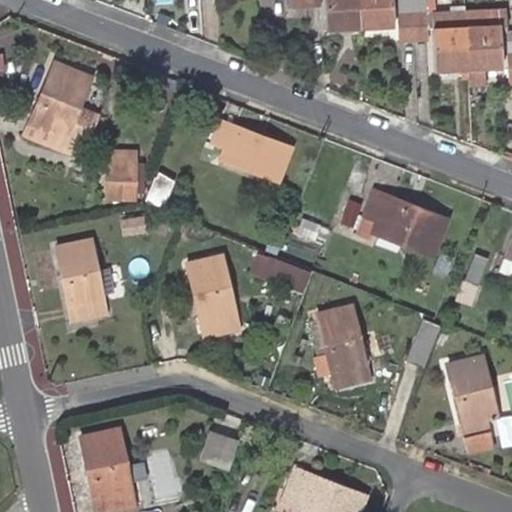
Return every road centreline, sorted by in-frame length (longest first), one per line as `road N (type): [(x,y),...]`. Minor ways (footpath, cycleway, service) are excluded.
road 1 (residential): [(19,0),(511,182)]
road 2 (residential): [(31,412),(192,379),(411,468)]
road 3 (residential): [(31,412),(0,266)]
